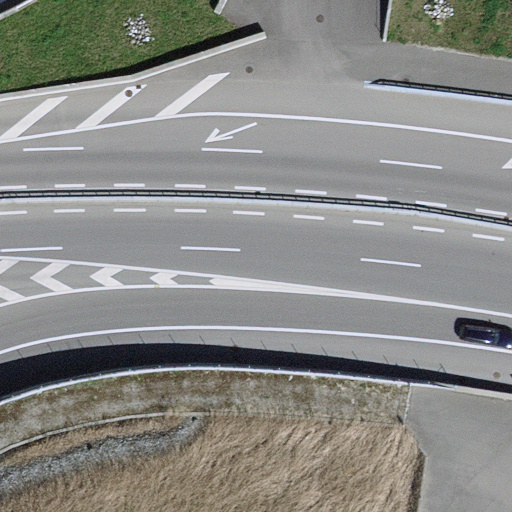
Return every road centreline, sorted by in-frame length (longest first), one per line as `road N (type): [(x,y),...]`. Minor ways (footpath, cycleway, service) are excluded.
road 1 (motorway): [(0,236),(66,234),(385,260),(511,285)]
road 2 (motorway): [(0,331),(176,307),(511,336)]
road 3 (motorway): [(511,181),(217,152),(72,152),(0,161)]
